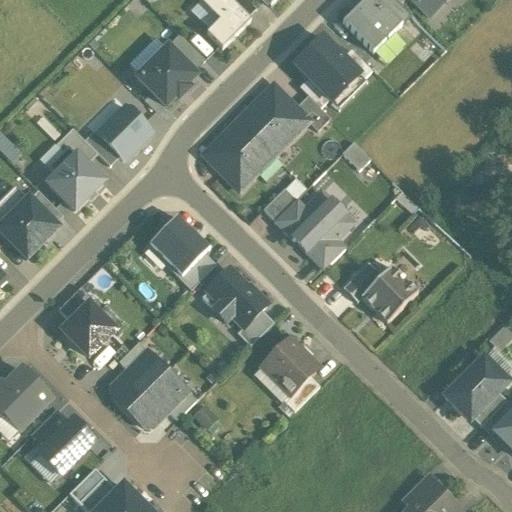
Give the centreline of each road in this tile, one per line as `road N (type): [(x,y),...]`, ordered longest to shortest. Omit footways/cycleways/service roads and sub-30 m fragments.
road 1 (residential): [(511,500),(170,175)]
road 2 (residential): [(320,0),(193,127),(170,175)]
road 3 (residential): [(6,328),(170,175)]
road 4 (residential): [(6,328),(167,482)]
